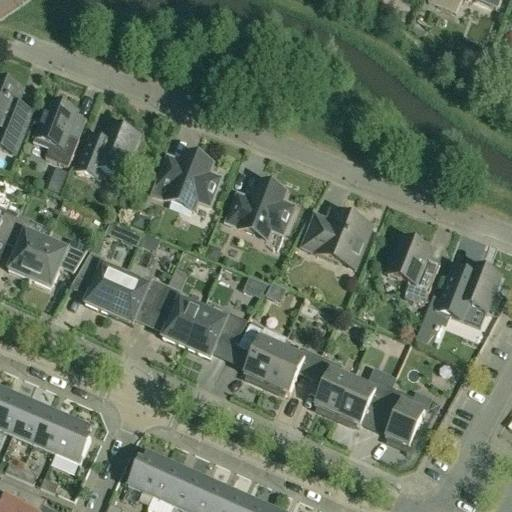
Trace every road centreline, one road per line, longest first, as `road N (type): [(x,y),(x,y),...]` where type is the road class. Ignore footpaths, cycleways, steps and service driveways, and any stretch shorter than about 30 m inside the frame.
road 1 (residential): [(511,238),(20,45)]
road 2 (residential): [(421,511),(149,388)]
road 3 (track): [(511,145),(374,44),(276,0)]
road 4 (residential): [(141,408),(370,511)]
road 5 (residential): [(149,388),(0,323)]
road 6 (unclassified): [(438,511),(511,375)]
road 7 (residential): [(0,347),(141,408)]
